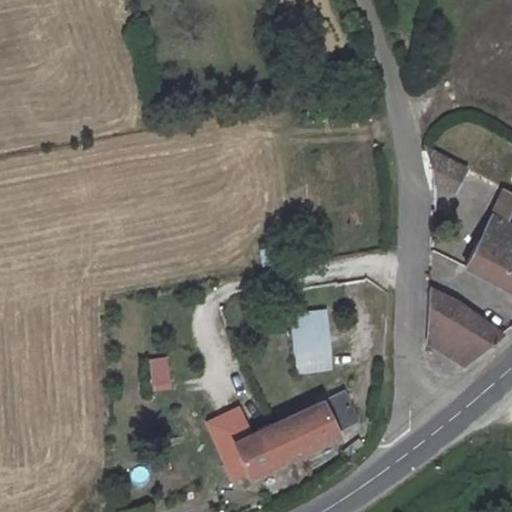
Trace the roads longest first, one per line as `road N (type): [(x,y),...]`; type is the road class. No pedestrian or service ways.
road 1 (residential): [(361,0),(395,87),(409,166),(409,424),(419,446)]
road 2 (tertiary): [(419,446),(511,368)]
